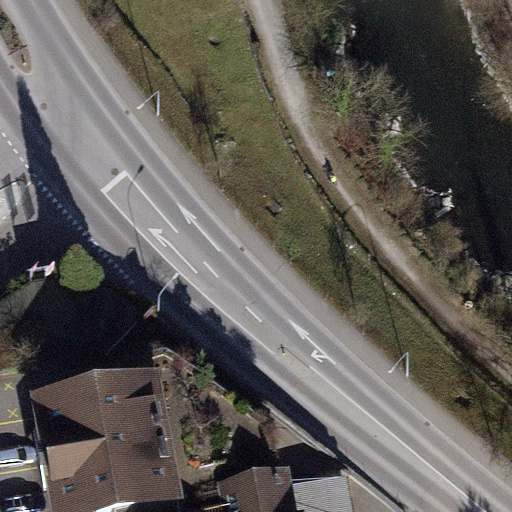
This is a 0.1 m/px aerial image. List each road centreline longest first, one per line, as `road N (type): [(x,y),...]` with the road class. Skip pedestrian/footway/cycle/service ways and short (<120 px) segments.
road 1 (secondary): [(490,511),(191,257),(76,140)]
road 2 (secondary): [(0,15),(76,140)]
